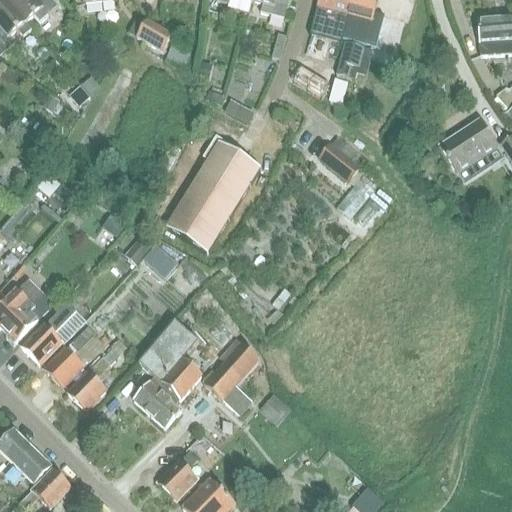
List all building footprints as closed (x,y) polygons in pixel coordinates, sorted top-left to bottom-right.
[(31,33),(26,26),(3,0),(0,0),(0,51),(4,56),(15,47),(9,41),(18,33),(23,40),(31,33)] [(3,0),(26,26),(34,19),(40,26),(59,10),(50,0),(3,0)] [(249,17),(252,5),(253,0),(216,0),(216,3),(229,7),(228,10),(249,17)] [(260,16),(271,19),(285,22),(290,0),(253,0),(252,5),(263,7),(260,16)] [(310,37),(305,57),(324,62),(329,42),(330,41),(341,44),(345,30),(348,19),(353,0),(319,0),(317,9),(310,37)] [(353,0),(348,19),(345,30),(355,33),(357,33),(360,22),(372,25),(379,0),(353,0)] [(382,21),(373,51),(394,57),(402,27),(382,21)] [(511,58),(511,21),(479,24),(481,60),(511,58)] [(173,39),(147,24),(137,42),(163,56),(173,39)] [(278,37),(271,61),(280,63),(287,40),(278,37)] [(367,79),(373,53),(345,46),(344,48),(340,46),(337,58),(341,59),(336,78),(355,82),(356,76),(367,79)] [(172,49),(166,62),(184,70),(190,57),(172,49)] [(202,65),(198,81),(210,84),(213,68),(202,65)] [(301,71),(291,85),(319,104),(329,89),(301,71)] [(70,99),(80,111),(90,101),(98,89),(91,81),(70,99)] [(335,85),(329,106),(342,109),(347,88),(335,85)] [(511,96),(504,88),(493,99),(503,110),(511,101),(511,96)] [(210,96),(207,106),(220,110),(223,100),(210,96)] [(53,100),(50,98),(42,110),(50,115),(58,103),(53,100)] [(255,119),(232,107),(226,118),(249,130),(255,119)] [(2,110),(0,114),(0,122),(9,127),(14,116),(2,110)] [(457,178),(498,152),(480,124),(439,151),(457,178)] [(419,139),(410,125),(388,140),(397,154),(419,139)] [(261,172),(229,153),(231,149),(216,140),(203,161),(209,164),(167,233),(208,258),(261,172)] [(511,165),(511,141),(501,149),(511,165)] [(37,162),(48,169),(58,153),(47,147),(37,162)] [(349,186),(360,171),(331,148),(319,163),(349,186)] [(351,183),(332,210),(347,221),(366,193),(351,183)] [(61,190),(54,197),(69,210),(78,200),(63,187),(61,190)] [(143,241),(126,261),(136,270),(153,251),(143,241)] [(30,283),(47,257),(33,248),(16,274),(30,283)] [(272,286),(256,300),(266,311),(282,297),(272,286)] [(17,295),(0,311),(0,332),(1,331),(16,347),(37,325),(55,308),(47,300),(35,312),(17,295)] [(22,353),(39,370),(62,347),(54,339),(76,316),(68,307),(22,353)] [(214,345),(226,335),(217,324),(205,333),(214,345)] [(175,326),(139,369),(180,406),(201,381),(200,380),(183,364),(199,347),(175,326)] [(78,356),(88,346),(96,338),(88,330),(80,338),(81,339),(66,354),(66,353),(45,375),(62,392),(84,371),(74,361),(79,357),(78,356)] [(120,360),(118,358),(131,344),(124,338),(111,351),(113,353),(89,377),(89,376),(68,398),(86,416),(107,394),(96,384),(120,360)] [(225,367),(204,390),(222,406),(239,422),(253,407),(236,392),(260,365),(237,344),(220,362),(225,367)] [(182,416),(150,388),(134,406),(165,434),(182,416)] [(263,390),(251,404),(258,411),(270,397),(263,390)] [(197,422),(210,438),(225,425),(212,410),(197,422)] [(0,454),(34,487),(51,470),(15,435),(0,449),(0,454)] [(190,456),(158,488),(176,506),(198,484),(188,474),(198,464),(190,456)] [(31,511),(40,503),(49,511),(51,511),(71,491),(54,473),(33,495),(33,496),(20,509),(23,511),(31,511)] [(232,511),(236,509),(210,483),(182,511),(232,511)] [(371,490),(355,508),(356,508),(360,511),(377,511),(385,503),(371,490)]
